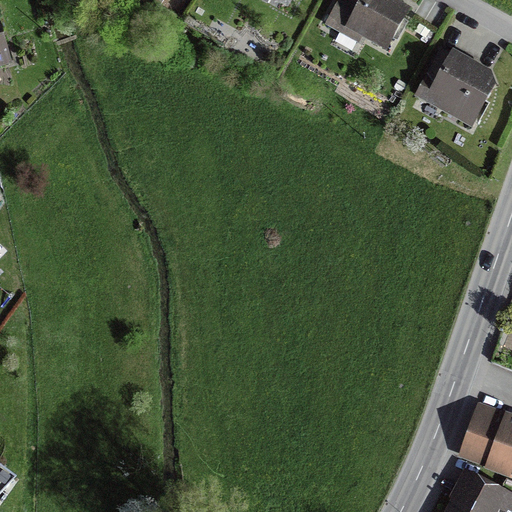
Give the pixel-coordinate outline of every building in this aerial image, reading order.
[(396,0),(338,0),(325,25),(359,44),(362,39),(387,52),(411,8),(396,0)] [(0,67),(12,65),(0,21),(0,67)] [(496,85),(492,71),(453,49),(451,54),(441,49),(415,96),(472,128),(496,85)] [(511,479),(511,414),(479,403),(458,457),(485,467),(484,470),(511,479)] [(0,496),(1,496),(17,479),(0,466),(0,496)] [(511,511),(511,493),(465,469),(449,499),(451,500),(445,511),(498,511),(499,511),(500,511),(511,511)]
